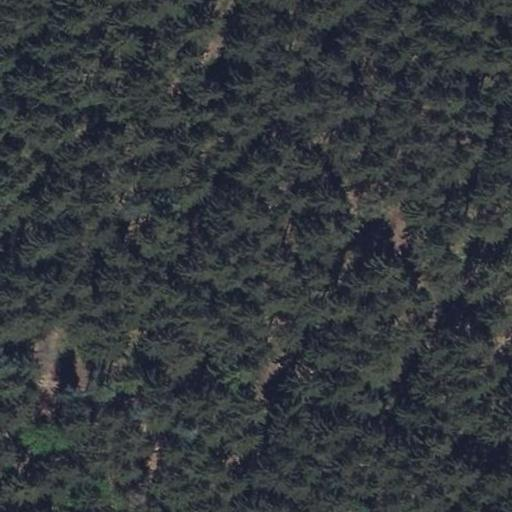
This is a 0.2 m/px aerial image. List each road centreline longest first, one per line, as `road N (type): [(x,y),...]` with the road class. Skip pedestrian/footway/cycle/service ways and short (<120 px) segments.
road 1 (track): [(0,360),(241,394),(511,459)]
road 2 (track): [(511,377),(402,289),(217,110),(176,0)]
